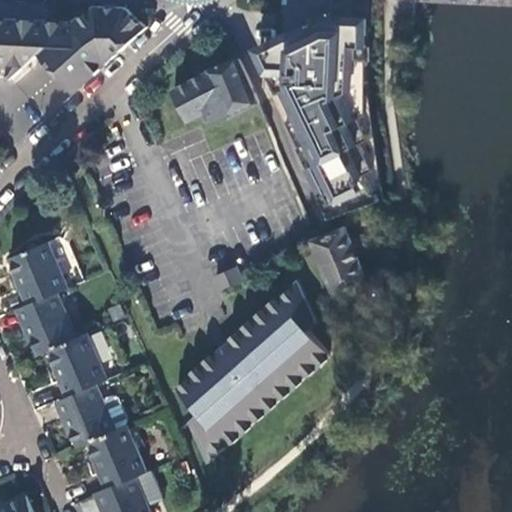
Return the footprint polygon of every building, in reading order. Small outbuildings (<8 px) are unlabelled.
[(80,90),(81,88),(146,27),(125,9),(95,8),(82,12),(71,18),(71,23),(49,22),(49,5),(46,3),(0,1),(0,59),(10,61),(9,79),(42,49),(80,90)] [(324,24),(311,23),(272,43),(270,74),(293,119),(291,120),(304,146),(302,147),(313,169),(311,169),(323,193),(322,193),(334,218),(384,198),(380,171),(371,113),(369,18),(325,16),(324,24)] [(172,89),(189,124),(208,115),(213,125),(229,117),(231,120),(258,106),(263,104),(240,55),(196,77),(172,89)] [(370,280),(348,226),(328,234),(317,238),(314,243),(334,292),(335,295),(340,292),(370,280)] [(10,258),(30,304),(57,292),(69,287),(49,242),(10,258)] [(236,268),(216,276),(222,290),(242,282),(236,268)] [(298,284),(176,389),(198,415),(190,422),(207,461),(331,356),(309,332),(317,325),(298,284)] [(18,309),(37,354),(49,349),(76,337),(57,292),(30,304),(18,309)] [(349,314),(340,292),(335,295),(334,292),(324,297),(334,320),(349,314)] [(49,349),(70,396),(97,384),(109,379),(89,332),(76,337),(49,349)] [(57,401),(78,446),(90,441),(117,429),(104,399),(97,384),(70,396),(57,401)] [(114,395),(104,399),(117,429),(127,425),(129,420),(119,397),(114,395)] [(90,441),(109,488),(136,476),(149,471),(128,425),(127,425),(117,429),(90,441)] [(152,511),(136,476),(109,488),(96,493),(104,511),(152,511)] [(35,511),(28,495),(0,506),(0,511),(35,511)]
